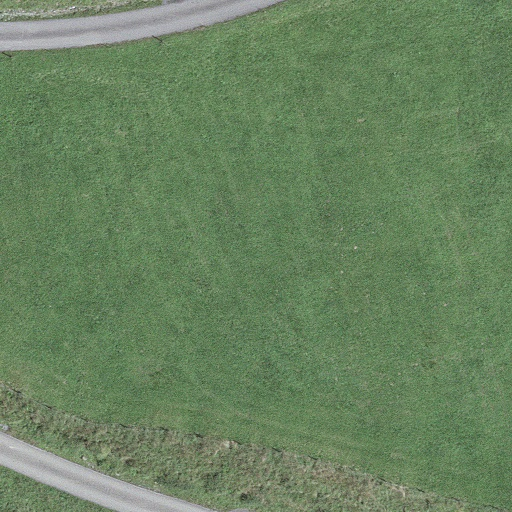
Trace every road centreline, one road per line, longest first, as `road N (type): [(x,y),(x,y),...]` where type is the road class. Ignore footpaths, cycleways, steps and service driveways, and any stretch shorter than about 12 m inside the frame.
road 1 (track): [(237,0),(100,30),(0,39)]
road 2 (track): [(0,458),(156,511)]
